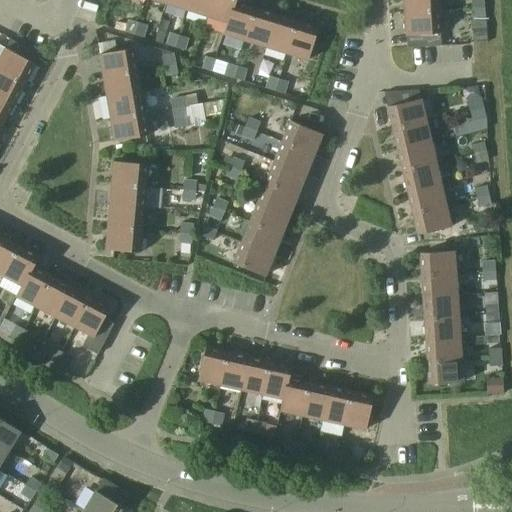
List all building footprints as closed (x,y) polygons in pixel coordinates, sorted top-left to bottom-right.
[(166,0),(166,3),(186,10),(189,0),(166,0)] [(207,16),(211,0),(189,0),(186,10),(207,16)] [(236,0),(211,0),(207,16),(227,22),(223,34),(226,35),(236,2),(236,0)] [(439,10),(438,0),(404,0),(405,13),(439,10)] [(483,0),(471,0),(471,8),(484,7),(483,0)] [(255,8),(236,2),(226,35),(244,41),(255,8)] [(485,17),(484,7),(471,8),(472,18),(485,17)] [(255,8),(244,41),(265,47),(275,15),(255,8)] [(441,33),(439,10),(405,13),(406,35),(441,33)] [(296,21),(275,15),(265,47),(286,54),(296,21)] [(128,20),(124,32),(133,35),(137,23),(128,20)] [(486,20),(472,21),(474,44),(488,43),(486,20)] [(317,28),(296,21),(286,54),(307,60),(317,28)] [(143,37),(146,25),(137,23),(133,35),(143,37)] [(169,33),(165,44),(174,47),(178,36),(169,33)] [(188,38),(178,36),(174,47),(184,50),(188,38)] [(35,64),(4,48),(0,56),(0,71),(24,84),(35,64)] [(133,48),(99,54),(103,76),(137,70),(133,48)] [(161,57),(163,65),(175,63),(174,55),(161,57)] [(201,68),(211,71),(215,60),(205,57),(201,68)] [(165,76),(177,73),(175,63),(163,65),(165,76)] [(224,75),(233,78),(236,66),(228,64),(224,75)] [(242,81),(246,69),(236,66),(233,78),(242,81)] [(137,70),(103,76),(107,97),(140,91),(137,70)] [(0,95),(14,103),(24,84),(0,71),(0,95)] [(269,76),(265,88),(274,91),(278,79),(269,76)] [(283,94),(287,82),(278,79),(274,91),(283,94)] [(140,91),(107,97),(111,118),(144,112),(140,91)] [(0,120),(4,122),(14,103),(0,95),(0,120)] [(182,98),(170,100),(171,108),(197,102),(196,95),(182,98)] [(468,101),(470,111),(482,108),(480,98),(468,101)] [(421,99),(387,107),(392,129),(426,121),(421,99)] [(171,108),(173,118),(185,116),(187,127),(200,125),(200,122),(205,121),(205,116),(221,114),(219,102),(197,104),(197,102),(171,108)] [(473,120),(484,117),(482,108),(470,111),(473,120)] [(114,141),(148,135),(144,112),(111,118),(114,141)] [(260,123),(248,118),(245,127),(256,131),(260,123)] [(322,133),(290,120),(281,141),(314,154),(322,133)] [(426,121),(392,129),(397,150),(431,142),(426,121)] [(241,136),(253,141),(256,131),(245,127),(241,136)] [(273,161),(305,174),(314,154),(281,141),(273,161)] [(431,142),(397,150),(402,171),(436,163),(431,142)] [(472,145),(474,154),(486,151),(484,142),(472,145)] [(476,164),(488,160),(486,151),(474,154),(476,164)] [(232,158),(228,167),(240,171),(244,163),(232,158)] [(114,160),(112,183),(146,186),(148,164),(114,160)] [(265,181),(297,194),(305,174),(273,161),(265,181)] [(441,184),(436,163),(402,171),(407,192),(441,184)] [(225,176),(236,180),(240,171),(228,167),(225,176)] [(183,180),(182,190),(195,191),(196,181),(183,180)] [(257,201),(289,214),(297,194),(265,181),(257,201)] [(110,204),(144,208),(146,186),(112,183),(110,204)] [(441,184),(407,192),(412,213),(446,205),(441,184)] [(486,186),(474,189),(476,198),(488,195),(486,186)] [(182,199),(194,201),(195,191),(182,190),(182,199)] [(478,207),(490,204),(488,195),(476,198),(478,207)] [(216,199),(212,207),(224,212),(228,203),(216,199)] [(257,201),(249,222),(281,235),(289,214),(257,201)] [(110,204),(107,226),(141,229),(144,208),(110,204)] [(451,227),(446,205),(412,213),(417,235),(451,227)] [(209,216),(220,221),(224,212),(212,207),(209,216)] [(241,242),(273,255),(281,235),(249,222),(241,242)] [(193,225),(180,224),(179,233),(192,234),(193,225)] [(105,248),(139,251),(141,229),(107,226),(105,248)] [(205,226),(201,235),(213,240),(216,231),(205,226)] [(179,243),(191,244),(192,234),(179,233),(179,243)] [(0,235),(0,274),(3,276),(19,245),(0,235)] [(233,262),(265,275),(273,255),(241,242),(233,262)] [(39,256),(19,245),(3,276),(21,285),(16,296),(18,298),(34,266),(39,256)] [(454,250),(420,252),(421,275),(456,273),(454,250)] [(482,262),(482,271),(495,270),(495,261),(482,262)] [(35,307),(51,275),(34,266),(18,298),(35,307)] [(483,281),(495,280),(495,270),(482,271),(483,281)] [(457,294),(456,273),(421,275),(423,297),(457,294)] [(71,285),(51,275),(35,307),(55,317),(71,285)] [(71,285),(55,317),(74,327),(90,295),(71,285)] [(459,316),(457,294),(423,297),(424,318),(459,316)] [(110,306),(90,295),(74,327),(88,334),(82,346),(97,354),(113,324),(103,319),(110,306)] [(485,305),(485,314),(498,314),(497,304),(485,305)] [(486,324),(498,323),(498,314),(485,314),(486,324)] [(460,338),(459,316),(424,318),(426,340),(460,338)] [(15,326),(9,336),(18,341),(23,330),(15,326)] [(26,345),(32,334),(23,330),(18,341),(26,345)] [(461,360),(460,338),(426,340),(427,362),(461,360)] [(206,346),(198,380),(220,384),(228,351),(206,346)] [(488,358),(500,357),(500,347),(487,348),(488,358)] [(52,348),(47,359),(55,363),(60,352),(52,348)] [(249,356),(228,351),(220,384),(241,389),(249,356)] [(69,357),(60,352),(55,363),(63,368),(69,357)] [(249,356),(241,389),(262,394),(270,360),(249,356)] [(501,366),(500,357),(488,358),(489,367),(501,366)] [(292,365),(270,360),(262,394),(282,398),(280,410),(282,411),(289,377),(292,365)] [(463,382),(461,360),(427,362),(429,384),(463,382)] [(282,411),(302,415),(309,382),(289,377),(282,411)] [(330,387),(309,382),(302,415),(323,420),(330,387)] [(344,425),(352,391),(330,387),(323,420),(344,425)] [(373,396),(352,391),(344,425),(366,430),(373,396)] [(205,410),(202,422),(211,424),(214,412),(205,410)] [(221,426),(223,414),(214,412),(211,424),(221,426)] [(21,431),(0,418),(0,444),(9,450),(21,431)] [(247,419),(244,431),(253,433),(256,421),(247,419)] [(266,423),(256,421),(253,433),(263,436),(266,423)] [(286,440),(284,452),(293,454),(296,442),(286,440)] [(302,456),(305,444),(296,442),(293,454),(302,456)] [(0,444),(0,465),(9,450),(0,444)] [(42,457),(53,463),(58,455),(47,449),(42,457)] [(328,449),(326,461),(335,463),(338,451),(328,449)] [(347,453),(338,451),(335,463),(345,465),(347,453)] [(5,474),(0,482),(20,494),(30,500),(36,492),(25,486),(5,474)] [(40,484),(30,478),(25,486),(36,492),(40,484)] [(49,479),(45,487),(55,493),(60,485),(49,479)] [(129,495),(102,479),(89,501),(108,511),(123,511),(125,509),(122,507),(129,495)] [(33,505),(44,511),(49,504),(38,498),(33,505)] [(108,511),(89,501),(82,511),(108,511)]
